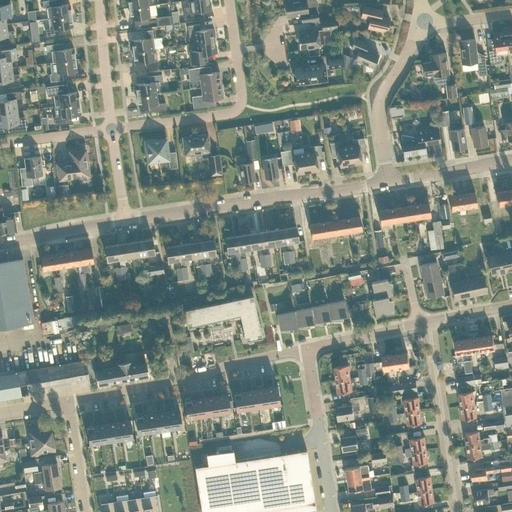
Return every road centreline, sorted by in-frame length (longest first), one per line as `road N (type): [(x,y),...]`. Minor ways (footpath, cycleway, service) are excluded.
road 1 (residential): [(126,220),(386,182)]
road 2 (residential): [(67,400),(304,349)]
road 3 (residential): [(110,128),(238,108),(228,0)]
road 4 (residential): [(456,511),(426,322)]
road 5 (residential): [(386,182),(379,99),(424,21)]
road 6 (residential): [(333,511),(304,349)]
road 7 (unclassified): [(110,128),(98,0)]
road 8 (residential): [(0,241),(126,220)]
road 9 (residential): [(386,182),(511,158)]
